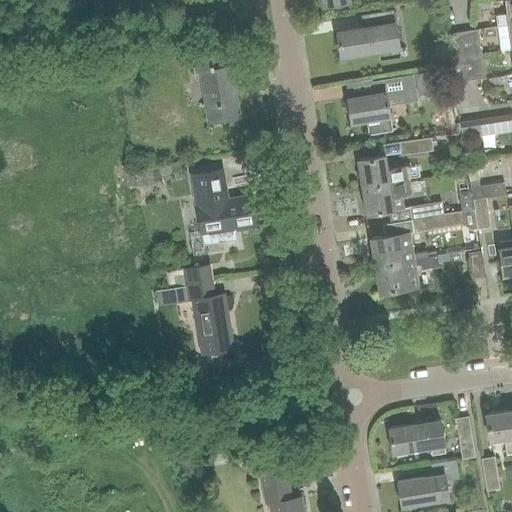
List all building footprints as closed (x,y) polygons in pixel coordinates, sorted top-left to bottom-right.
[(474,22),(495,15),(489,0),(478,0),(468,4),(474,22)] [(497,26),(511,23),(511,0),(502,0),(504,14),(496,15),(497,26)] [(338,58),(375,52),(377,62),(398,59),(391,10),(358,16),(360,28),(334,32),(338,58)] [(509,49),(509,50),(511,49),(511,23),(497,26),(500,51),(509,49)] [(474,30),(466,31),(467,43),(476,41),(474,30)] [(466,31),(454,33),(458,57),(469,55),(467,43),(466,31)] [(445,34),(449,58),(458,57),(454,33),(445,34)] [(210,121),(240,117),(232,65),(222,67),(220,52),(195,56),(197,72),(202,72),(210,121)] [(458,57),(462,81),(473,79),(471,67),(469,55),(458,57)] [(458,57),(449,58),(453,82),(462,81),(458,57)] [(471,67),(473,79),(482,77),(480,66),(471,67)] [(433,72),(416,75),(419,95),(436,92),(433,72)] [(413,75),(401,77),(369,82),(371,94),(344,99),(348,124),(366,121),(369,135),(392,131),(388,106),(405,103),(417,101),(413,75)] [(494,117),(463,122),(465,134),(496,129),(494,117)] [(399,141),(401,154),(434,150),(432,137),(399,141)] [(357,161),(362,187),(387,183),(410,179),(408,166),(387,169),(385,156),(357,161)] [(202,230),(190,232),(194,255),(205,253),(204,244),(236,238),(235,229),(258,225),(253,195),(226,200),(221,168),(192,172),(202,230)] [(412,194),(410,179),(387,183),(362,187),(366,214),(394,210),(404,208),(402,196),(412,194)] [(473,199),(486,198),(506,195),(504,182),(471,187),(473,199)] [(474,209),(476,222),(477,229),(491,227),(486,198),(473,199),(474,209)] [(409,206),(412,221),(460,214),(459,210),(444,213),(442,201),(409,206)] [(461,223),(460,214),(412,221),(414,231),(461,223)] [(370,239),(374,265),(400,261),(428,257),(427,251),(413,253),(410,233),(398,235),(370,239)] [(497,247),(501,275),(511,273),(511,239),(498,242),(499,247),(497,247)] [(481,251),(468,253),(473,280),(485,278),(481,251)] [(407,289),(407,288),(419,287),(415,265),(421,264),(422,269),(439,267),(437,255),(428,257),(400,261),(374,265),(379,293),(407,289)] [(184,268),(186,284),(212,279),(209,264),(184,268)] [(194,299),(203,354),(233,349),(224,294),(215,295),(212,279),(186,284),(189,300),(194,299)] [(511,415),(511,409),(484,413),(488,440),(504,438),(506,453),(511,452),(511,415)] [(456,418),(462,459),(474,457),(468,416),(456,418)] [(443,453),(440,428),(438,420),(426,421),(387,427),(391,453),(428,447),(429,455),(443,453)] [(227,459),(224,442),(210,444),(213,461),(227,459)] [(494,456),(481,458),(486,491),(500,489),(494,456)] [(396,480),(400,506),(447,499),(444,480),(457,478),(454,460),(430,464),(431,475),(396,480)] [(291,498),(288,483),(287,471),(262,475),(266,503),(271,503),(272,511),(303,511),(301,496),(291,498)]
